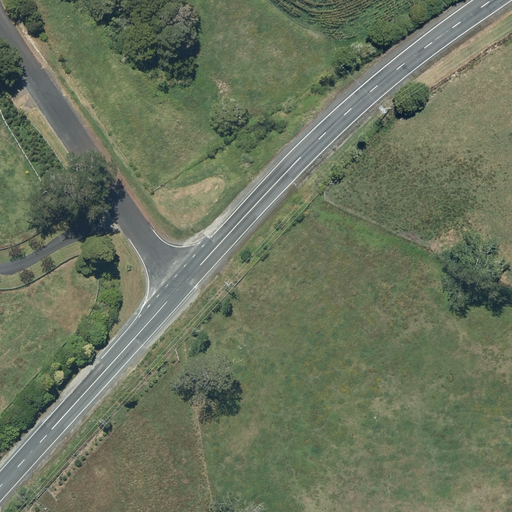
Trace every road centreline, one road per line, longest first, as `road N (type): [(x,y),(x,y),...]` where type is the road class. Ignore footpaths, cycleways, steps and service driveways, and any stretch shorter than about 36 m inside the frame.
road 1 (tertiary): [(492,0),(375,87),(181,286)]
road 2 (unclassified): [(181,286),(0,32)]
road 3 (tertiary): [(181,286),(0,487)]
